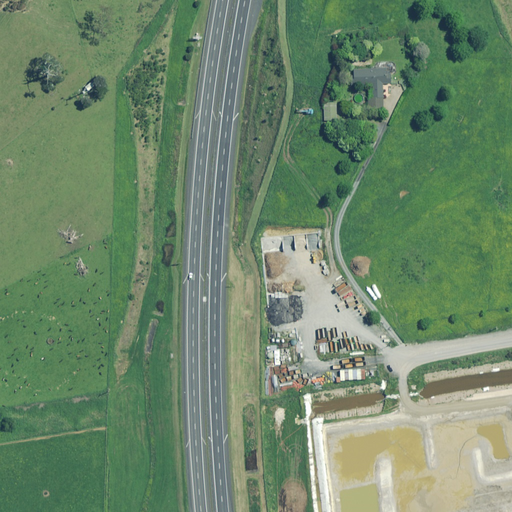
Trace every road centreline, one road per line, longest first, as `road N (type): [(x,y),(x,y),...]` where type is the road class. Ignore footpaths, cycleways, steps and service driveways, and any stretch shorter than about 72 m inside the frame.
road 1 (motorway): [(205,511),(198,227),(202,144),(228,0)]
road 2 (motorway): [(245,0),(217,193),(227,511)]
